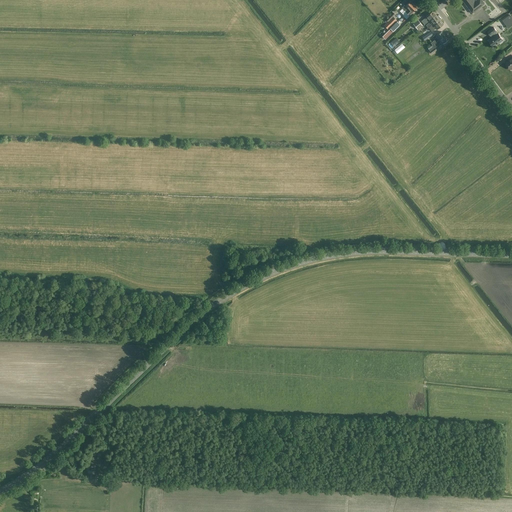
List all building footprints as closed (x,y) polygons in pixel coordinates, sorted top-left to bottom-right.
[(462,0),(472,13),(484,4),(481,0),(476,0),(475,1),(473,0),(462,0)] [(405,6),(404,5),(401,8),(404,11),(406,9),(407,10),(407,11),(414,4),(411,1),(405,6)] [(407,11),(407,10),(405,12),(409,16),(413,13),(412,12),(417,7),(414,4),(407,11)] [(436,15),(433,11),(426,16),(427,17),(422,21),(424,24),(429,20),(436,15)] [(428,28),(432,24),(439,19),(436,15),(429,20),(431,23),(430,24),(429,23),(426,25),(428,28)] [(507,26),(511,23),(506,16),(501,19),(507,26)] [(388,29),(397,20),(393,17),(384,26),(388,29)] [(444,24),(439,19),(432,24),(436,30),(444,24)] [(417,30),(422,26),(418,20),(413,24),(417,30)] [(397,21),(390,28),(382,36),(385,39),(400,24),(397,21)] [(494,27),(487,32),(492,38),(488,41),(493,47),(503,40),(494,27)] [(439,40),(445,36),(441,31),(436,35),(436,34),(432,37),(434,39),(436,37),(439,40)] [(430,32),(425,36),(422,37),(425,41),(433,35),(430,32)] [(439,40),(436,42),(433,44),(435,47),(439,44),(439,43),(440,42),(442,44),(448,40),(445,36),(439,40)] [(396,38),(394,39),(390,43),(394,47),(399,42),(396,38)]
